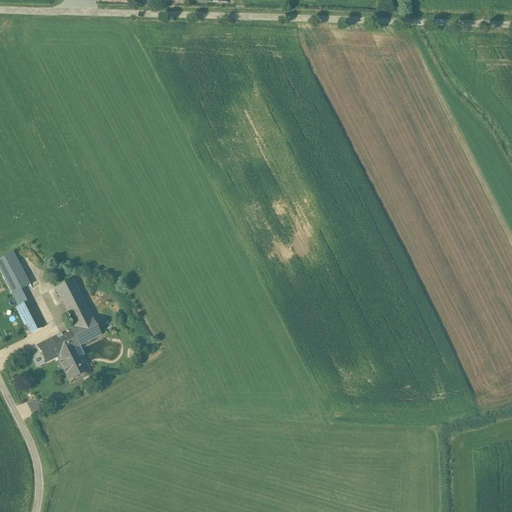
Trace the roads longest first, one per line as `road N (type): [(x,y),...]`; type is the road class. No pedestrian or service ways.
road 1 (unclassified): [(511,25),(0,10)]
road 2 (unclassified): [(37,511),(39,474),(0,381)]
